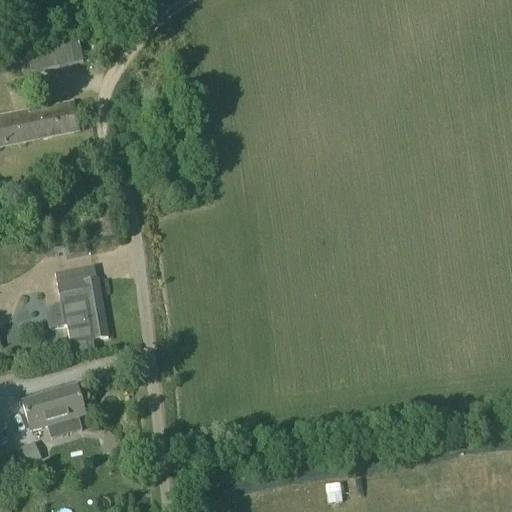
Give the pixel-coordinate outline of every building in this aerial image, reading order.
[(79,44),(26,55),(30,75),(83,64),(79,44)] [(0,148),(78,132),(73,105),(0,119),(0,148)] [(67,328),(72,358),(95,354),(93,342),(108,339),(98,282),(96,282),(93,269),(55,276),(65,329),(67,328)] [(84,417),(76,389),(22,404),(30,433),(84,417)] [(82,421),(50,428),(53,440),(85,433),(82,421)] [(26,467),(40,461),(33,445),(19,451),(26,467)]
